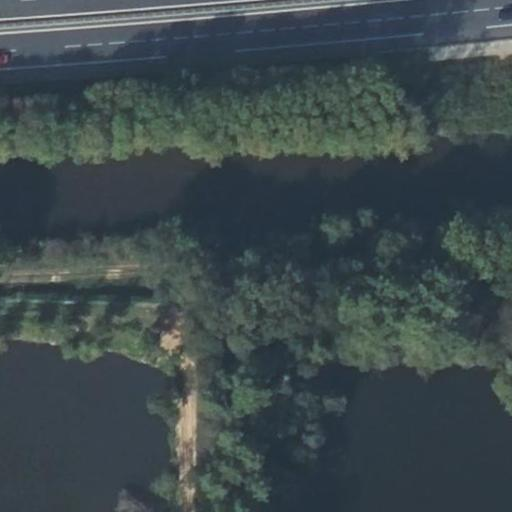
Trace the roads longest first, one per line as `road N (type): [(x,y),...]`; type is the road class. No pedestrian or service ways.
road 1 (trunk): [(0,50),(511,8)]
road 2 (track): [(0,280),(511,274)]
